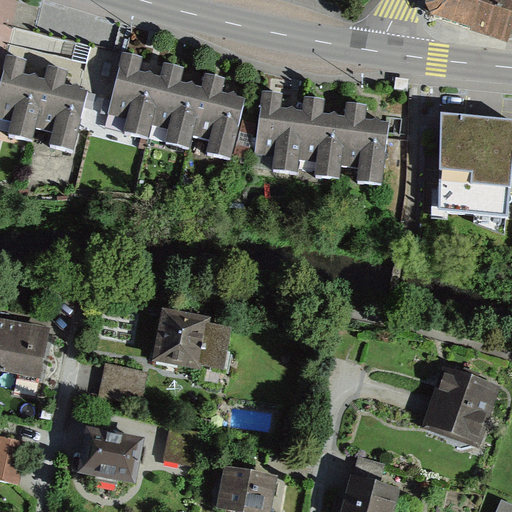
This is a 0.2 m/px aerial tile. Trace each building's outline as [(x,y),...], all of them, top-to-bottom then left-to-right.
[(511,0),(429,0),(426,10),(433,22),(507,46),(511,31),(511,0)] [(142,61),(126,58),(112,121),(128,125),(126,136),(149,141),(152,130),(170,134),(167,144),(190,149),(193,138),(212,143),(209,157),(231,162),(244,100),(231,97),(221,95),(224,82),(206,78),(203,89),(190,87),(179,84),(182,71),(164,67),(160,81),(149,79),(138,76),(142,61)] [(26,63),(9,59),(0,99),(0,122),(13,125),(10,137),(34,142),(37,131),(55,135),(53,147),(75,152),(89,90),(75,88),(64,85),(67,71),(48,67),(46,80),(34,77),(23,75),(26,63)] [(283,96),(264,94),(256,159),(275,161),(273,177),(298,180),(300,165),(317,167),(315,180),(339,183),(341,168),(361,171),(359,185),(381,188),(388,125),(376,124),(365,122),(366,109),(348,106),(346,118),(334,117),(322,116),(324,102),(305,100),(303,114),(289,113),(281,112),(283,96)] [(511,166),(511,125),(444,121),(437,214),(508,219),(511,166)] [(209,322),(161,313),(151,364),(197,373),(198,369),(224,374),(231,333),(208,329),(209,322)] [(0,374),(42,382),(51,334),(0,324),(0,374)] [(147,374),(106,365),(98,399),(140,409),(147,374)] [(503,388),(442,368),(422,431),(481,450),(503,388)] [(171,430),(164,462),(193,469),(201,436),(171,430)] [(144,443),(88,431),(78,476),(135,487),(144,443)] [(28,443),(0,437),(0,482),(19,486),(28,443)] [(271,511),(278,482),(223,471),(216,511),(271,511)] [(396,511),(401,494),(353,481),(344,511),(396,511)] [(511,511),(511,506),(500,503),(496,511),(511,511)]
